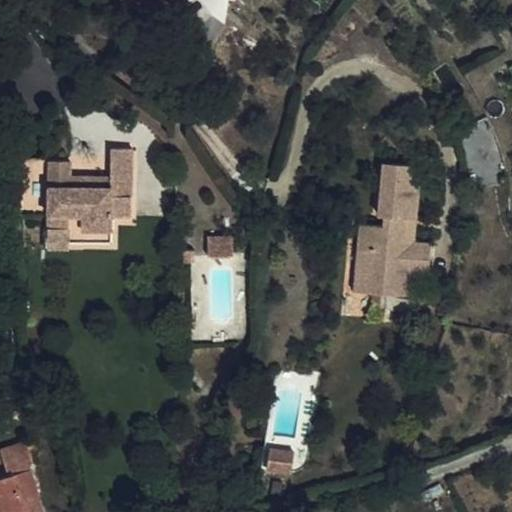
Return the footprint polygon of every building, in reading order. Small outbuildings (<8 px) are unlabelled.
[(47,162),(46,232),(111,232),(111,216),(131,216),(131,150),(107,149),(107,175),(106,192),(67,191),(67,174),(67,163),(47,162)] [(439,246),(421,243),(413,243),(415,216),(424,217),(427,183),(419,182),(420,166),(395,163),(389,218),(399,220),(398,230),(373,226),(370,251),(386,252),(381,294),(428,300),(431,276),(436,276),(439,246)] [(67,191),(106,192),(107,175),(67,174),(67,191)] [(415,216),(413,243),(421,243),(424,217),(415,216)] [(46,232),(47,251),(67,251),(67,242),(110,243),(111,232),(46,232)] [(235,256),(234,237),(209,238),(210,257),(235,256)] [(365,293),(381,294),(386,252),(370,251),(365,293)] [(29,474),(7,479),(13,504),(15,511),(65,511),(56,468),(59,468),(53,442),(23,449),(29,474)] [(269,450),(267,469),(289,472),(292,454),(269,450)] [(7,479),(0,480),(0,505),(13,504),(7,479)]
